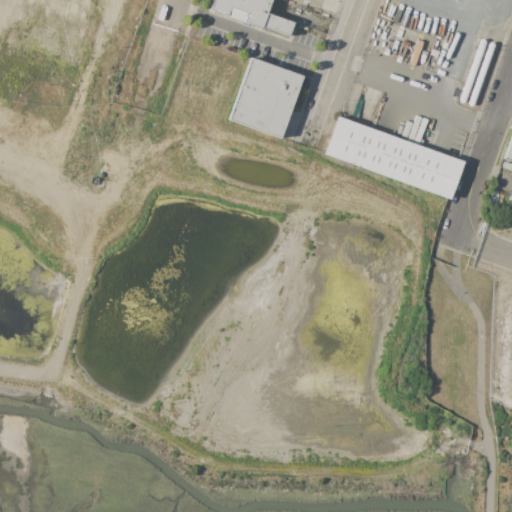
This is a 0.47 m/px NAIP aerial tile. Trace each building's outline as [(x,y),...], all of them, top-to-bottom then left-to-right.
[(212,0),(270,0),(266,13),(293,22),(288,36),(270,30),(270,32),(209,11),(212,0)] [(250,58),(301,76),(279,139),(227,121),(250,58)] [(336,116),(463,162),(449,200),(322,155),(336,116)] [(405,124),(410,126),(405,140),(400,138),(405,124)] [(511,133),(511,162),(503,159),(511,133)] [(511,164),(511,171),(500,167),(503,161),(511,164)]
